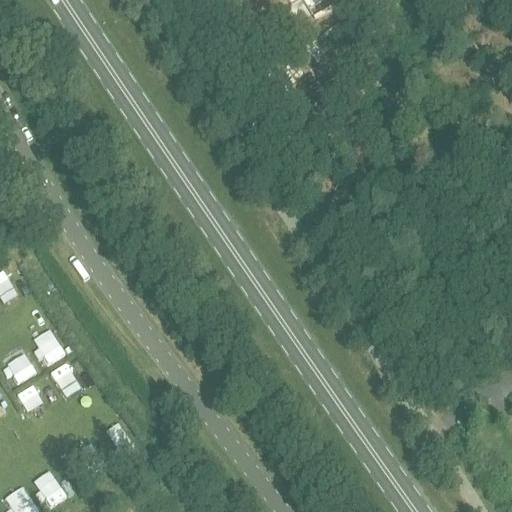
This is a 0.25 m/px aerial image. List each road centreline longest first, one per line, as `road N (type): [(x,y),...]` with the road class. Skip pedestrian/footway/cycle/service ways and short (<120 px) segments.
road 1 (secondary): [(416,511),(64,0)]
road 2 (unclassified): [(473,511),(146,0)]
road 3 (unclassified): [(281,511),(54,203),(0,106)]
